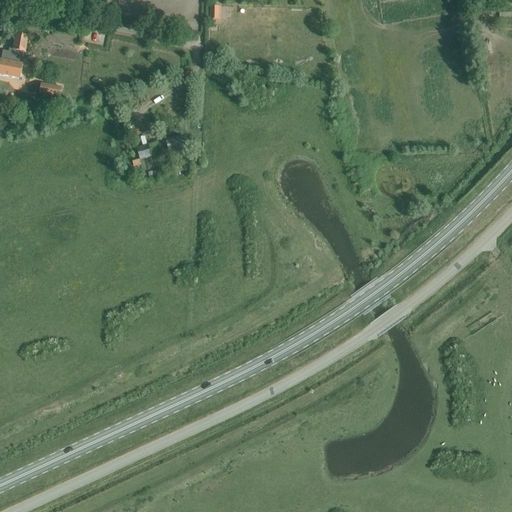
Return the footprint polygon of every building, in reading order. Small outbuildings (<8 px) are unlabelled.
[(0,59),(0,74),(20,78),(22,64),(21,64),(23,52),(24,52),(27,37),(16,34),(13,49),(9,48),(8,52),(6,61),(1,60),(0,59)] [(63,47),(49,46),(48,58),(62,59),(63,47)] [(40,84),(38,94),(59,98),(61,88),(40,84)] [(177,154),(186,152),(181,136),(165,140),(168,152),(176,150),(177,154)] [(156,143),(136,148),(139,160),(159,154),(156,143)]
